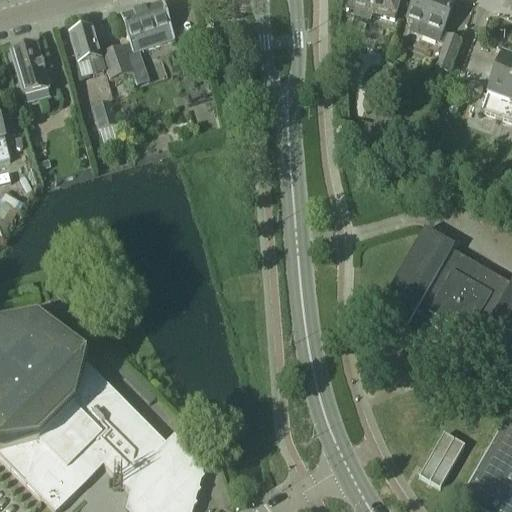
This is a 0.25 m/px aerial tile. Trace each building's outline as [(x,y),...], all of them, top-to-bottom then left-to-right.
[(371,18),(376,0),(349,0),(348,4),(349,4),(346,14),(355,17),(354,22),(369,26),(371,18)] [(394,24),(400,0),(376,0),(371,18),(394,24)] [(454,5),(440,0),(415,0),(407,21),(416,24),(411,37),(443,49),(435,72),(449,78),(461,44),(442,37),(454,5)] [(173,42),(161,7),(119,21),(131,56),(173,42)] [(103,76),(90,32),(68,39),(77,69),(89,65),(93,79),(103,76)] [(52,105),(44,77),(45,77),(42,66),(41,67),(35,48),(9,56),(26,113),(52,105)] [(129,76),(122,50),(99,56),(106,83),(129,76)] [(511,61),(501,57),(480,115),(511,126),(511,61)] [(109,107),(100,110),(90,113),(97,134),(116,128),(109,107)] [(0,133),(0,167),(9,165),(0,133)] [(511,351),(511,284),(507,291),(497,285),(498,283),(460,261),(459,263),(448,257),(452,250),(423,233),(376,314),(405,331),(413,318),(455,342),(473,352),(465,366),(494,383),(511,351)] [(164,448),(146,430),(36,318),(0,327),(0,463),(48,511),(59,511),(92,480),(102,470),(111,480),(121,480),(121,490),(122,492),(123,491),(128,496),(125,511),(191,511),(203,471),(173,439),(164,448)] [(511,511),(511,425),(504,421),(457,503),(473,511),(511,511)] [(418,481),(439,493),(463,450),(442,438),(418,481)]
